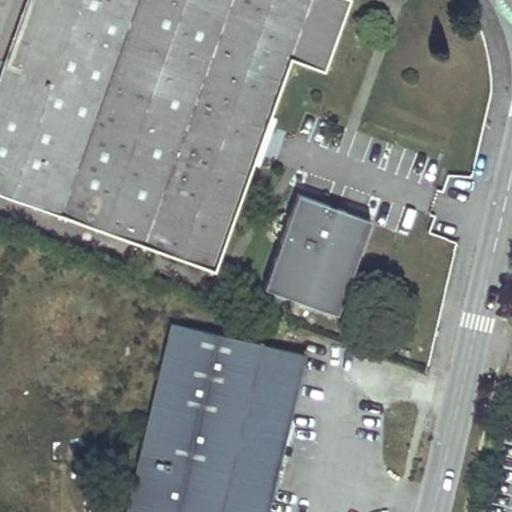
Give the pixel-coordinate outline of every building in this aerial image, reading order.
[(0,0),(0,195),(52,214),(77,223),(102,232),(133,243),(213,272),(290,59),(323,72),(348,0),(0,0)] [(52,214),(0,195),(0,206),(49,223),(52,214)] [(264,290),(337,316),(371,222),(297,196),(264,290)] [(133,243),(102,232),(100,240),(130,250),(133,243)] [(268,511),(280,461),(305,356),(173,326),(127,511),(268,511)] [(414,390),(415,385),(416,380),(406,377),(403,387),(414,390)]
